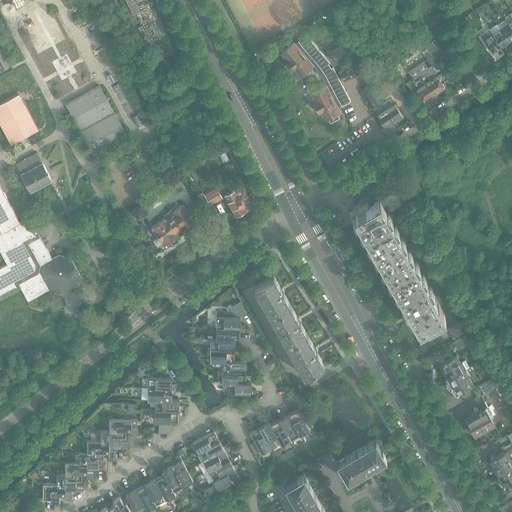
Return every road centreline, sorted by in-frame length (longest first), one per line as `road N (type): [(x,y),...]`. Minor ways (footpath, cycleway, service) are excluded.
road 1 (residential): [(493,511),(379,311),(357,324)]
road 2 (residential): [(302,204),(511,59)]
road 3 (tertiary): [(199,25),(288,212)]
road 4 (tertiary): [(302,204),(199,25)]
road 5 (tertiary): [(453,499),(357,324)]
road 6 (residential): [(80,511),(200,419)]
road 7 (residential): [(172,295),(288,212)]
road 8 (tertiary): [(288,212),(334,299),(357,324)]
road 9 (tertiary): [(357,324),(302,204)]
